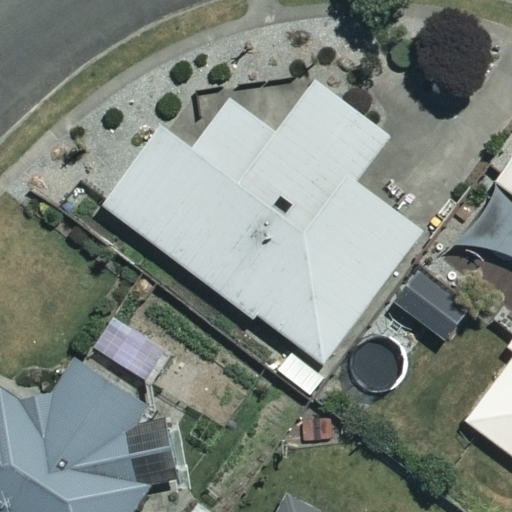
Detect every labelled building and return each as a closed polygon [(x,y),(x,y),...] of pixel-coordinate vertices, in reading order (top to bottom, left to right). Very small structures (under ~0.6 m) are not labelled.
[(404,144),(332,92),(295,144),(246,110),(211,159),(175,134),(117,215),(337,372),(433,237),(370,192),(404,144)] [(511,186),(475,234),(511,262),(511,381),(477,427),(511,453),(511,186)] [(477,310),(429,271),(399,310),(447,348),(477,310)] [(183,358),(126,322),(105,355),(162,391),(183,358)] [(48,426),(0,394),(0,511),(146,511),(155,499),(135,446),(157,412),(87,366),(48,426)] [(317,511),(297,502),(292,511),(317,511)]
